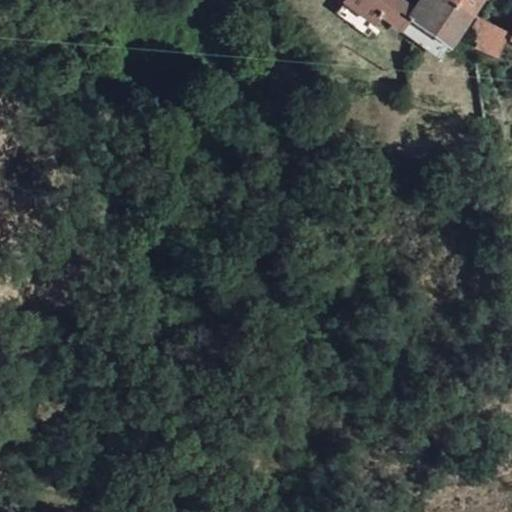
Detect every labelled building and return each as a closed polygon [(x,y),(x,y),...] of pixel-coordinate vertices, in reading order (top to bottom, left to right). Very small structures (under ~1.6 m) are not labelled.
[(385,4),(396,12),(399,8),(388,0),(369,0),(365,7),(377,15),(385,4)] [(498,41),(511,16),(511,11),(495,3),(493,0),(468,0),(481,8),(469,26),(498,41)] [(511,0),(493,0),(495,3),(511,11),(511,0)] [(438,54),(444,45),(396,12),(385,4),(377,15),(365,7),(353,24),(377,41),(407,61),(413,52),(441,72),(438,54)] [(444,45),(438,54),(441,72),(467,90),(474,79),(498,41),(469,26),(463,36),(454,31),(444,45)] [(370,52),(402,74),(409,63),(407,61),(377,41),(370,52)] [(511,82),(511,50),(507,47),(500,59),(510,65),(505,79),(509,81),(511,82)]
